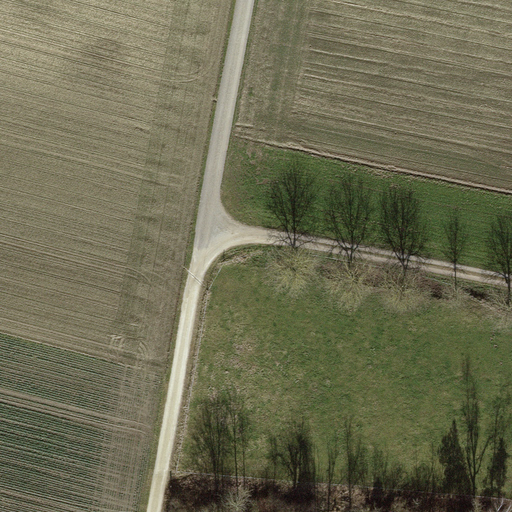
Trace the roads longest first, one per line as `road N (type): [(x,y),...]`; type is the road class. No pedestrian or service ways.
road 1 (track): [(244,0),(156,511)]
road 2 (track): [(511,287),(206,227)]
